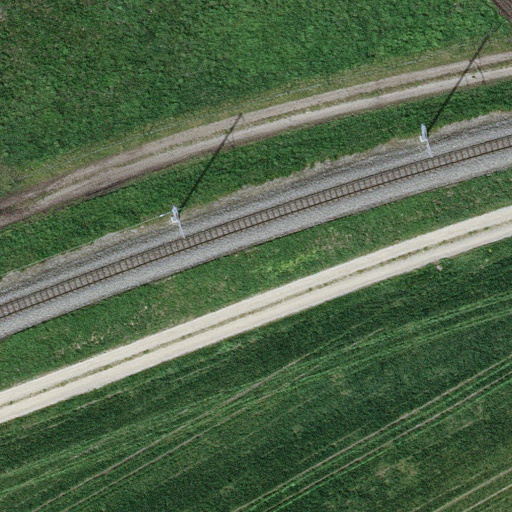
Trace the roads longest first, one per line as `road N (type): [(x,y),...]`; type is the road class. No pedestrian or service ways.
road 1 (track): [(0,418),(511,227)]
road 2 (track): [(0,217),(88,179),(410,88),(511,68)]
